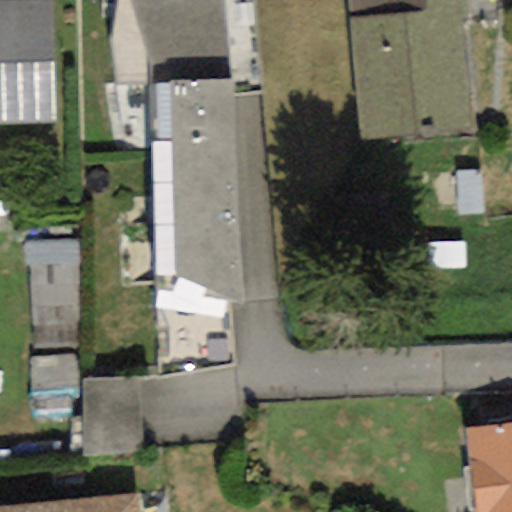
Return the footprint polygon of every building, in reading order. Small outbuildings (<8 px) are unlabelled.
[(52,0),(0,1),(0,124),(56,123),(52,0)] [(151,84),(154,292),(241,310),(230,84),(222,0),(114,0),(109,41),(113,85),(151,84)] [(464,0),(346,0),(358,144),(472,134),(463,26),(467,25),(464,0)] [(89,460),(147,460),(147,386),(90,386),(89,460)] [(511,511),(511,424),(463,430),(472,511),(511,511)] [(137,511),(136,494),(0,508),(0,511),(137,511)]
